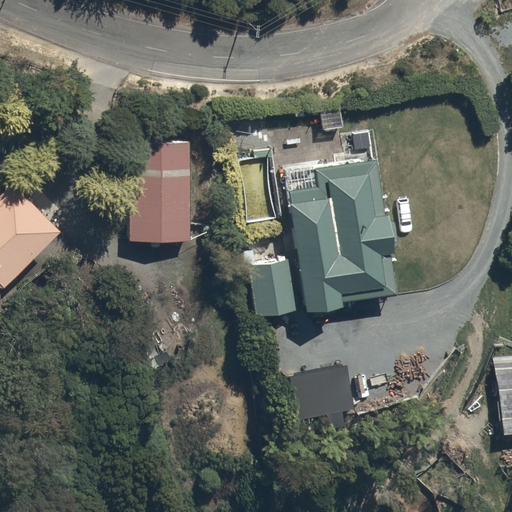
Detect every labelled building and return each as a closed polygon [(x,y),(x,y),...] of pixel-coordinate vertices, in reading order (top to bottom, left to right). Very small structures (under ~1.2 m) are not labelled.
[(188,140),(126,139),(124,234),(187,235),(188,140)] [(312,187),(284,190),(299,308),(390,297),(384,249),(390,249),(385,205),(374,207),(367,156),(309,164),(312,187)] [(0,278),(63,215),(19,172),(0,191),(0,278)] [(283,258),(243,264),(251,317),(291,311),(283,258)] [(511,383),(493,385),(497,431),(511,430),(511,383)]
